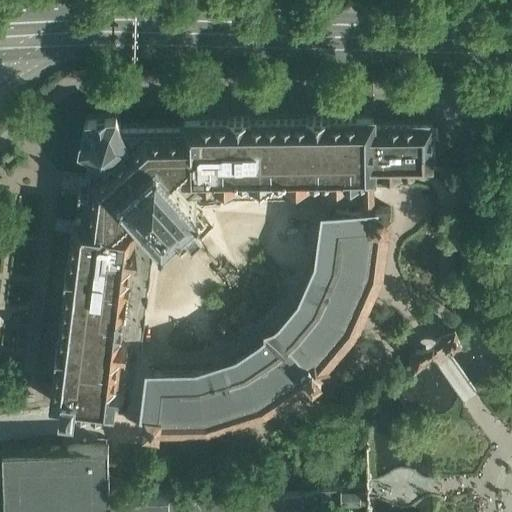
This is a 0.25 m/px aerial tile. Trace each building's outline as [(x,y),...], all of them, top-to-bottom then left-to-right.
[(51,384),(49,403),(83,407),(115,411),(115,407),(123,408),(125,396),(131,346),(141,347),(153,240),(155,229),(160,235),(160,238),(163,240),(165,238),(165,236),(197,207),(201,207),(201,204),(200,202),(197,202),(192,196),(200,196),(309,195),(309,185),(369,184),(375,184),(374,176),(377,176),(377,169),(433,167),(432,156),(435,156),(435,117),(377,117),(377,111),(374,111),(181,113),(181,121),(121,122),(118,110),(85,114),(78,146),(89,152),(85,184),(82,210),(73,209),(52,377),(51,384)] [(197,365),(152,365),(148,397),(147,408),(145,408),(143,428),(159,430),(160,420),(206,419),(262,401),(299,377),(306,385),(329,364),(322,356),(351,322),(375,268),(377,245),(380,223),(391,223),(391,207),(369,207),(328,208),(322,253),(315,269),(327,274),(323,284),(312,279),(310,279),(304,293),(282,320),(295,334),(281,347),(267,333),(239,352),(223,357),(227,369),(217,373),(213,360),(197,365)] [(440,330),(441,334),(431,341),(426,345),(420,350),(415,348),(409,353),(408,360),(409,362),(410,364),(410,365),(410,368),(412,370),(417,370),(419,368),(418,367),(420,367),(425,362),(426,360),(427,356),(437,350),(445,344),(445,346),(450,345),(451,347),(458,345),(457,342),(462,340),(456,324),(440,330)] [(303,511),(303,500),(293,500),(285,501),(284,493),(284,484),(110,492),(109,466),(109,442),(3,445),(5,511),(303,511)] [(369,481),(284,484),(284,493),(285,501),(293,500),(303,500),(369,497),(369,488),(369,481)]
